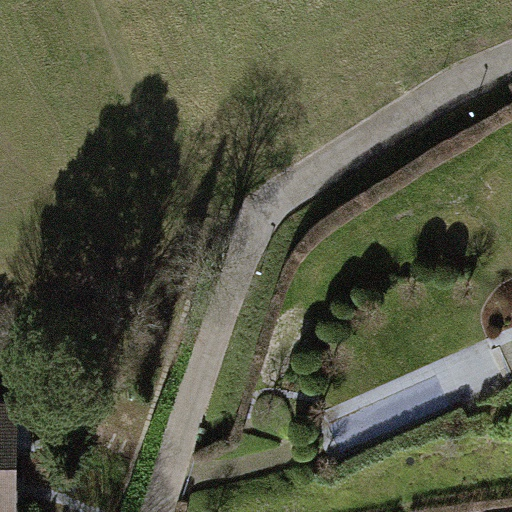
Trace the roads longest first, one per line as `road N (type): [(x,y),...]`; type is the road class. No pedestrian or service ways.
road 1 (residential): [(160,511),(238,250),(269,209),(511,65)]
road 2 (track): [(0,321),(238,250)]
